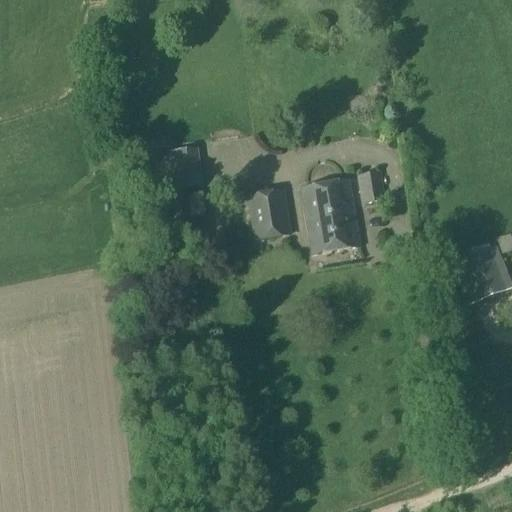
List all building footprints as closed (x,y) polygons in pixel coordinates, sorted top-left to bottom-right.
[(343,96),(345,108),(358,106),(355,93),(343,96)] [(174,154),(179,190),(199,187),(194,151),(174,154)] [(356,178),(361,206),(384,203),(380,174),(356,178)] [(301,190),(312,257),(358,249),(347,183),(301,190)] [(248,199),(255,242),(289,236),(282,193),(248,199)] [(488,253),(462,263),(477,303),(504,293),(488,253)]
